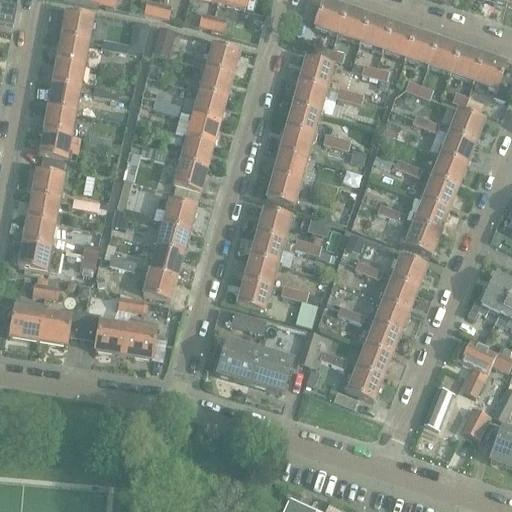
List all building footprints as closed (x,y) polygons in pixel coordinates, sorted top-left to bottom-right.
[(89,0),(88,5),(101,8),(102,0),(89,0)] [(114,11),(115,0),(102,0),(101,8),(114,11)] [(245,14),(247,0),(218,0),(217,7),(245,14)] [(507,9),(510,0),(483,0),(483,1),(507,9)] [(143,19),(156,22),(159,8),(146,5),(143,19)] [(337,40),(346,13),(323,5),(320,14),(314,31),(314,32),(337,40)] [(169,24),(172,10),(159,8),(156,22),(169,24)] [(359,48),(369,21),(346,13),(337,40),(359,48)] [(87,47),(92,23),(64,18),(60,42),(87,47)] [(198,31),(210,34),(213,21),(201,18),(198,31)] [(223,37),(226,23),(213,21),(210,34),(223,37)] [(382,56),(392,28),(369,21),(359,48),(382,56)] [(405,63),(414,36),(392,28),(382,56),(405,63)] [(427,71),(437,44),(414,36),(405,63),(427,71)] [(83,71),(87,48),(87,47),(60,42),(55,66),(83,71)] [(101,54),(113,56),(115,46),(102,44),(101,54)] [(450,79),(460,52),(437,44),(427,71),(450,79)] [(128,55),(129,49),(115,46),(113,56),(127,59),(128,55)] [(141,55),(142,48),(130,46),(129,53),(141,55)] [(233,79),(239,58),(211,50),(205,72),(233,79)] [(329,64),(332,55),(319,52),(317,61),(329,64)] [(473,86),(483,59),(460,52),(450,79),(473,86)] [(165,63),(167,54),(159,53),(157,61),(165,63)] [(342,68),(344,58),(332,55),(329,64),(342,68)] [(165,67),(178,71),(180,62),(167,58),(165,67)] [(506,102),(511,85),(511,78),(503,76),(506,67),(483,59),(473,86),(496,94),(494,98),(506,102)] [(192,70),(193,65),(180,62),(178,71),(190,74),(192,70)] [(325,95),(332,71),(305,63),(299,88),(325,95)] [(79,94),(83,71),(55,66),(51,89),(79,94)] [(151,69),(149,77),(157,78),(158,71),(151,69)] [(374,83),(376,74),(363,70),(361,80),(374,83)] [(226,104),(232,83),(233,79),(205,72),(198,97),(226,104)] [(386,86),(389,77),(376,74),(374,83),(386,86)] [(416,99),(420,90),(408,86),(406,91),(405,95),(416,99)] [(319,118),(325,95),(299,88),(292,110),(319,118)] [(74,118),(79,95),(79,94),(51,89),(47,113),(74,118)] [(432,99),(433,95),(420,90),(416,99),(418,100),(416,106),(425,110),(428,104),(429,104),(432,99)] [(92,101),(105,104),(107,94),(94,92),(92,101)] [(348,106),(350,97),(338,93),(337,98),(336,102),(348,106)] [(118,106),(120,97),(107,94),(105,104),(118,106)] [(219,128),(226,105),(226,104),(198,97),(192,120),(219,128)] [(362,105),(363,100),(350,97),(348,106),(360,109),(362,105)] [(463,112),(467,102),(455,98),(452,107),(463,112)] [(480,118),(484,109),(467,102),(463,112),(480,118)] [(152,114),(164,118),(167,108),(155,104),(152,114)] [(179,116),(180,111),(167,108),(164,118),(177,121),(179,116)] [(312,141),(319,118),(292,110),(286,134),(312,141)] [(70,141),(74,118),(47,113),(42,136),(70,141)] [(475,147),(484,125),(457,114),(448,137),(475,147)] [(412,128),(424,133),(428,124),(416,119),(412,128)] [(213,151),(219,128),(192,120),(185,143),(213,151)] [(438,133),(440,129),(428,124),(424,133),(436,137),(438,133)] [(386,125),(382,137),(383,137),(395,142),(399,130),(386,125)] [(306,164),(312,142),(312,141),(286,134),(279,157),(306,164)] [(66,167),(70,141),(42,136),(38,161),(66,167)] [(466,170),(474,148),(475,147),(448,137),(439,159),(466,170)] [(85,139),(83,149),(96,151),(98,141),(85,139)] [(335,152),(337,143),(325,139),(324,144),(323,149),(335,152)] [(110,149),(111,144),(98,141),(96,151),(109,153),(110,149)] [(207,174),(213,151),(185,143),(179,167),(207,174)] [(349,151),(350,146),(337,143),(335,152),(348,156),(349,151)] [(152,164),(154,154),(142,151),(140,154),(139,160),(152,164)] [(164,167),(167,158),(154,154),(152,164),(164,167)] [(349,167),(362,171),(366,158),(353,154),(349,167)] [(314,166),(306,164),(279,157),(273,180),(300,187),(303,177),(310,179),(314,166)] [(457,192),(466,171),(466,170),(439,159),(431,182),(457,192)] [(407,178),(410,169),(398,165),(396,168),(394,173),(407,178)] [(92,179),(93,172),(84,170),(84,169),(66,167),(65,174),(92,179)] [(200,198),(206,176),(207,174),(179,167),(173,190),(200,198)] [(420,178),(422,174),(410,169),(407,178),(419,183),(420,178)] [(59,206),(63,182),(35,177),(31,201),(59,206)] [(293,211),(300,187),(273,180),(266,203),(293,211)] [(448,215),(457,192),(431,182),(422,205),(448,215)] [(124,214),(131,187),(122,184),(115,215),(123,217),(124,214)] [(322,198),(324,189),(312,186),(311,190),(309,195),(322,198)] [(336,198),(337,193),(324,189),(322,198),(335,202),(336,198)] [(54,230),(59,206),(31,201),(27,225),(54,230)] [(71,213),(84,215),(86,205),(73,203),(71,213)] [(98,212),(99,208),(86,205),(84,215),(97,218),(98,212)] [(189,237),(195,213),(168,206),(163,205),(161,215),(165,216),(162,229),(189,237)] [(439,237),(448,215),(422,205),(413,227),(439,237)] [(389,223),(393,214),(380,209),(379,213),(377,218),(389,223)] [(511,211),(503,229),(511,234),(511,211)] [(133,226),(136,217),(132,215),(124,214),(123,217),(121,223),(128,225),(133,226)] [(403,223),(405,218),(393,214),(389,223),(401,227),(403,223)] [(115,215),(112,230),(125,233),(128,225),(121,223),(123,217),(115,215)] [(283,246),(289,222),(263,215),(257,238),(283,246)] [(149,220),(136,217),(133,226),(147,230),(149,220)] [(50,253),(54,230),(27,225),(22,248),(50,253)] [(430,260),(439,237),(413,227),(404,250),(430,260)] [(182,261),(189,237),(162,229),(155,253),(182,261)] [(277,269),(283,246),(257,238),(250,262),(277,269)] [(349,239),(345,251),(359,256),(363,244),(349,239)] [(306,257),(308,248),(296,244),(295,249),(293,254),(306,257)] [(82,258),(96,261),(99,249),(84,246),(82,258)] [(45,277),(50,253),(22,248),(18,272),(45,277)] [(107,248),(106,255),(104,263),(103,264),(104,264),(109,265),(108,269),(121,273),(124,263),(111,260),(114,250),(107,248)] [(320,256),(321,251),(308,248),(306,257),(318,261),(320,256)] [(176,283),(182,261),(155,253),(149,275),(176,283)] [(94,275),(96,263),(81,260),(79,272),(94,275)] [(417,294),(426,271),(400,261),(391,283),(417,294)] [(270,293),(277,269),(250,262),(244,285),(270,293)] [(137,267),(124,263),(121,273),(134,276),(137,267)] [(354,275),(356,271),(340,264),(337,271),(354,277),(354,275)] [(366,280),(370,271),(357,266),(356,271),(354,275),(366,280)] [(380,281),(382,275),(370,271),(366,280),(378,285),(380,281)] [(169,308),(176,283),(149,275),(142,300),(169,308)] [(498,319),(511,291),(511,288),(494,279),(481,306),(475,303),(466,320),(473,324),(477,316),(484,320),(488,314),(498,319)] [(57,305),(59,292),(57,291),(58,285),(47,283),(46,290),(44,303),(57,305)] [(408,316),(417,295),(417,294),(391,283),(390,285),(386,296),(378,293),(374,303),(382,306),(408,316)] [(264,316),(270,293),(244,285),(237,309),(264,316)] [(31,301),(44,303),(46,290),(33,288),(31,301)] [(293,304),(295,294),(283,291),(281,296),(280,300),(293,304)] [(511,291),(498,319),(508,324),(505,331),(511,334),(511,291)] [(305,307),(308,298),(295,294),(293,304),(305,307)] [(129,317),(131,304),(119,301),(117,315),(129,317)] [(144,306),(131,304),(129,317),(142,320),(143,317),(146,318),(147,308),(144,308),(144,306)] [(300,306),(294,327),(310,332),(316,311),(300,306)] [(400,339),(408,318),(408,316),(382,306),(373,328),(400,339)] [(349,324),(353,315),(340,310),(338,315),(336,320),(349,324)] [(36,346),(41,317),(13,312),(8,342),(36,346)] [(81,344),(85,318),(71,315),(70,322),(41,317),(36,346),(65,351),(67,342),(81,344)] [(363,325),(364,320),(353,315),(349,324),(361,329),(363,325)] [(122,360),(127,329),(99,324),(99,320),(85,318),(81,344),(95,346),(93,356),(122,360)] [(261,338),(264,327),(234,319),(231,330),(261,338)] [(391,361),(399,340),(400,339),(373,328),(364,351),(391,361)] [(155,334),(127,329),(122,360),(150,365),(155,334)] [(309,371),(314,354),(318,341),(314,340),(306,338),(297,368),(309,371)] [(249,387),(259,356),(226,347),(216,379),(233,384),(234,382),(249,387)] [(486,381),(490,372),(507,379),(508,377),(511,370),(511,368),(511,365),(506,363),(497,358),(495,362),(468,349),(459,368),(473,375),(462,397),(475,403),(486,381)] [(506,363),(510,355),(500,350),(497,358),(506,363)] [(382,384),(391,362),(391,361),(364,351),(355,374),(382,384)] [(319,364),(322,357),(314,354),(309,371),(317,374),(320,365),(319,364)] [(331,369),(335,360),(322,355),(322,357),(319,364),(320,365),(331,369)] [(281,399),(291,366),(259,356),(249,387),(265,391),(264,393),(281,399)] [(345,370),(347,365),(335,360),(331,369),(343,374),(345,370)] [(373,407),(382,384),(355,374),(346,396),(373,407)] [(437,392),(422,429),(438,435),(453,398),(437,392)] [(503,428),(511,410),(511,398),(506,395),(491,422),(503,428)] [(352,414),(356,404),(336,397),(333,407),(352,414)] [(478,446),(490,422),(472,413),(460,436),(478,446)] [(511,473),(511,436),(501,432),(489,465),(511,473)]
